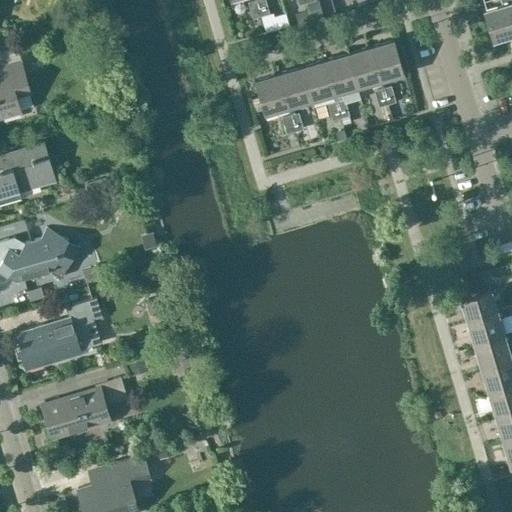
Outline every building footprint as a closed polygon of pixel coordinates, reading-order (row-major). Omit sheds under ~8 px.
[(252,17),(260,15),(255,0),(249,0),(247,1),(252,17)] [(255,0),(260,15),(269,12),(265,0),(255,0)] [(511,20),(506,2),(511,0),(500,0),(502,3),(483,9),(492,39),(511,33),(511,20)] [(393,39),(369,46),(379,79),(403,72),(393,39)] [(0,47),(0,60),(15,56),(11,44),(0,47)] [(369,46),(347,53),(356,86),(379,79),(369,46)] [(347,53),(324,59),(333,92),(356,86),(347,53)] [(324,59),(301,66),(310,99),(333,92),(324,59)] [(16,94),(29,90),(20,60),(0,65),(0,116),(21,111),(16,94)] [(301,66),(278,73),(287,106),(310,99),(301,66)] [(264,113),(287,106),(278,73),(254,80),(264,113)] [(382,86),(387,103),(395,101),(390,84),(382,86)] [(378,106),(387,103),(382,86),(373,89),(378,106)] [(344,98),(336,100),(341,117),(349,114),(344,98)] [(341,117),(336,100),(327,103),(332,119),(341,117)] [(298,111),(290,114),(295,130),(303,128),(298,111)] [(295,130),(290,114),(281,116),(286,133),(295,130)] [(17,186),(54,175),(44,140),(0,152),(0,202),(20,196),(17,186)] [(105,176),(85,182),(90,196),(109,190),(105,176)] [(8,245),(0,259),(0,269),(18,280),(51,271),(61,277),(79,244),(47,226),(41,236),(24,241),(18,251),(8,245)] [(475,273),(464,276),(466,283),(477,279),(475,273)] [(40,285),(26,290),(29,299),(43,295),(40,285)] [(460,297),(467,322),(497,313),(498,316),(511,312),(511,304),(511,305),(511,303),(496,308),(490,288),(460,297)] [(43,323),(15,332),(17,339),(15,340),(20,356),(23,355),(27,366),(82,350),(81,346),(99,340),(92,317),(101,315),(96,296),(65,305),(69,319),(45,327),(43,323)] [(504,337),(505,340),(511,338),(511,328),(503,332),(498,316),(497,313),(467,322),(474,346),(504,337)] [(511,354),(510,355),(505,340),(504,337),(474,346),(481,370),(511,361),(511,363),(511,354)] [(144,358),(128,363),(130,370),(146,365),(144,358)] [(511,386),(511,363),(511,361),(481,370),(488,394),(511,386)] [(103,403),(128,395),(122,376),(45,398),(56,438),(109,422),(103,403)] [(511,386),(488,394),(495,418),(511,412),(511,386)] [(511,412),(495,418),(502,442),(511,438),(511,412)] [(511,438),(502,442),(509,466),(511,464),(511,438)] [(131,481),(150,475),(144,454),(108,465),(112,477),(78,487),(85,511),(137,511),(140,511),(131,481)]
